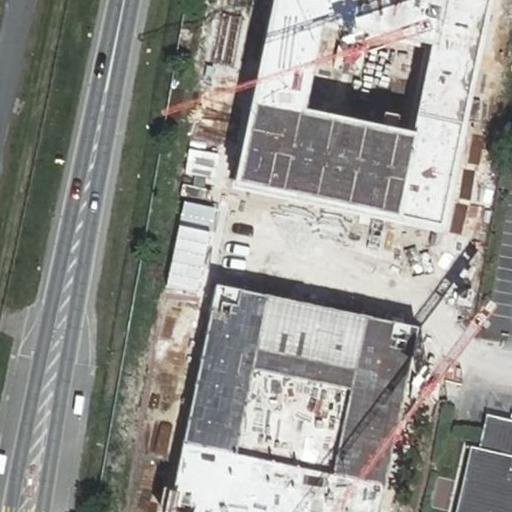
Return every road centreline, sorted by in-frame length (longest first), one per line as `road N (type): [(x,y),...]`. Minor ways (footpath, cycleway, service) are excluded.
road 1 (secondary): [(109,87),(46,333),(11,511)]
road 2 (secondary): [(45,511),(109,87)]
